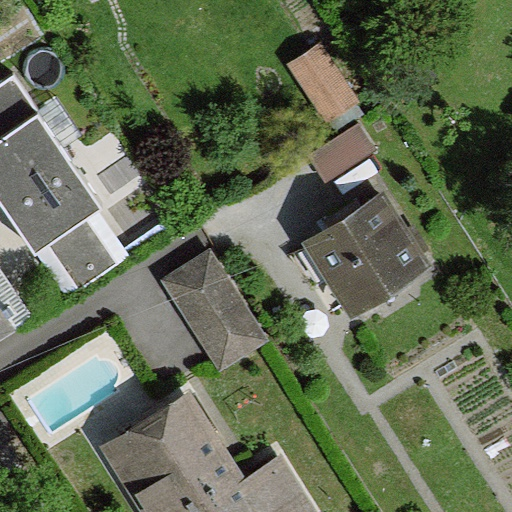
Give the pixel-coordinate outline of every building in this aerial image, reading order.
[(323,49),(297,67),(315,92),(341,76),(323,49)] [(0,135),(40,108),(16,72),(0,82),(0,135)] [(359,102),(341,76),(315,92),(332,120),(359,102)] [(0,135),(0,195),(37,249),(48,242),(88,214),(104,202),(40,108),(0,135)] [(383,152),(366,127),(318,158),(335,184),(383,152)] [(383,199),(315,240),(352,301),(420,261),(383,199)] [(105,238),(88,214),(48,242),(65,266),(105,238)] [(120,260),(105,238),(65,266),(80,288),(120,260)] [(0,331),(39,306),(0,244),(0,331)] [(210,249),(166,278),(221,364),(266,336),(210,249)] [(134,473),(159,511),(174,511),(235,472),(189,398),(125,438),(143,466),(134,473)] [(242,485),(235,472),(174,511),(312,511),(282,462),(242,485)]
